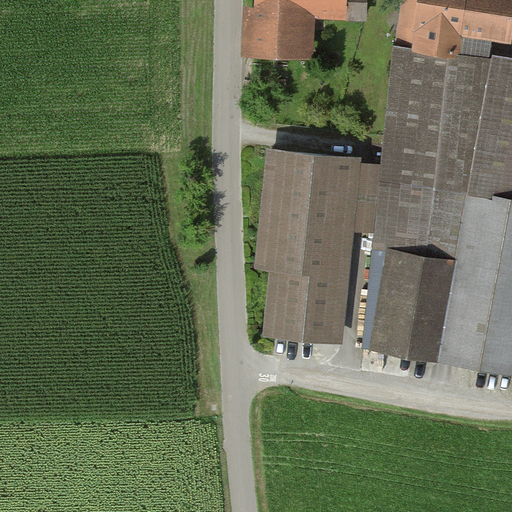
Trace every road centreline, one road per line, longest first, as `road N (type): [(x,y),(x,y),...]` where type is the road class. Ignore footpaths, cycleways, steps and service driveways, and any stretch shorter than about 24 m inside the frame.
road 1 (unclassified): [(243,511),(234,0)]
road 2 (track): [(511,414),(236,366)]
